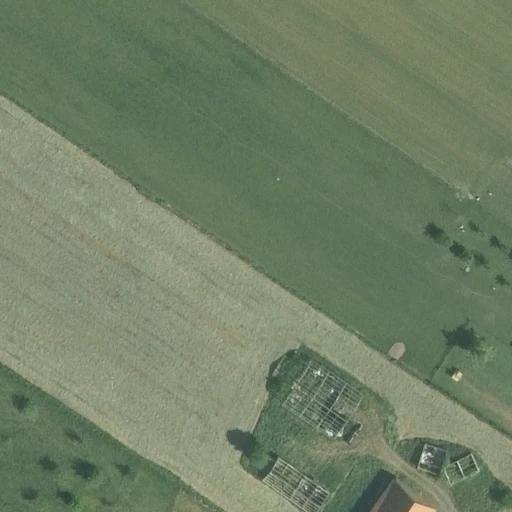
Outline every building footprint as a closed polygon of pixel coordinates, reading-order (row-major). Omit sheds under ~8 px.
[(315,359),(285,403),(337,438),(367,393),(315,359)] [(440,473),(447,450),(424,444),(418,467),(440,473)] [(449,463),(454,481),(478,475),(473,456),(449,463)] [(281,457),(259,483),(294,511),(318,511),(330,498),(281,457)] [(370,511),(435,511),(439,507),(397,476),(370,511)]
